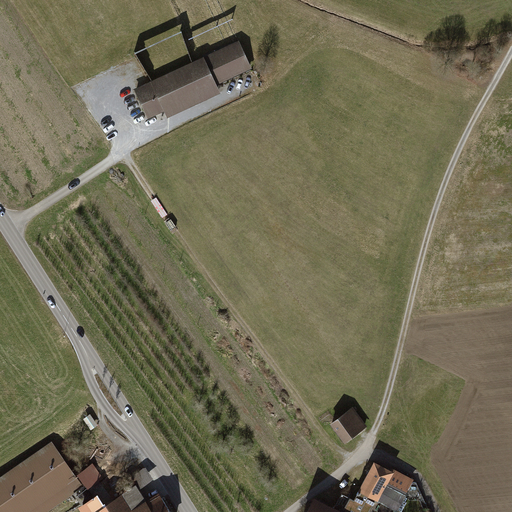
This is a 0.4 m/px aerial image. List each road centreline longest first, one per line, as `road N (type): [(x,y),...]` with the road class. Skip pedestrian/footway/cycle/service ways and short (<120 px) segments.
road 1 (track): [(367,448),(454,160),(511,49)]
road 2 (tertiary): [(188,511),(0,218)]
